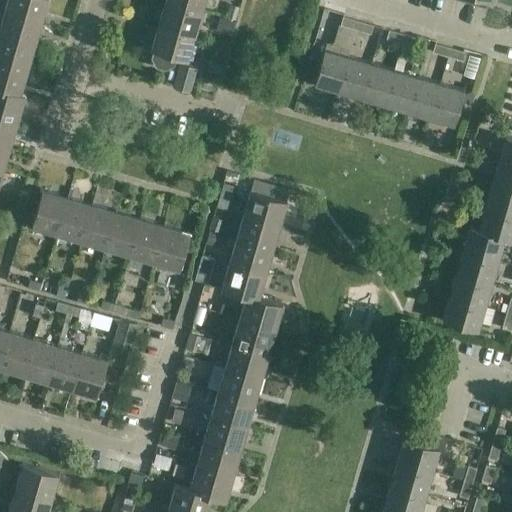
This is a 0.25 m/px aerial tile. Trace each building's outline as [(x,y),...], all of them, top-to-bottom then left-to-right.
[(7,0),(5,10),(41,21),(47,0),(7,0)] [(169,0),(165,0),(159,23),(195,34),(202,10),(169,0)] [(169,0),(202,10),(204,0),(169,0)] [(230,4),(227,14),(236,16),(238,6),(230,4)] [(5,10),(0,26),(0,34),(34,45),(41,21),(5,10)] [(340,24),(356,29),(358,21),(342,16),(340,24)] [(372,26),(358,21),(356,29),(370,34),(372,26)] [(176,55),(188,59),(195,34),(159,23),(151,48),(154,49),(152,58),(156,66),(165,69),(173,64),(176,55)] [(386,38),(402,43),(404,35),(388,30),(386,38)] [(0,34),(0,61),(27,69),(34,45),(0,34)] [(418,39),(404,35),(402,43),(416,47),(418,39)] [(432,51),(448,56),(450,48),(434,44),(432,51)] [(314,84),(338,91),(348,54),(324,47),(314,84)] [(448,56),(449,57),(444,72),(453,74),(458,59),(462,61),(465,53),(450,48),(448,56)] [(338,91),(361,97),(371,61),(348,54),(338,91)] [(183,59),(181,64),(178,63),(178,64),(197,70),(197,68),(196,68),(197,63),(183,59)] [(0,61),(0,88),(25,95),(25,93),(20,92),(27,69),(0,61)] [(211,61),(208,72),(219,75),(222,64),(211,61)] [(394,68),(371,61),(361,97),(384,104),(395,64),(394,68)] [(191,92),(197,70),(178,64),(172,87),(191,92)] [(404,67),(395,64),(384,104),(407,111),(418,75),(402,70),(404,67)] [(407,111),(430,117),(441,81),(418,75),(407,111)] [(465,88),(441,81),(430,117),(454,124),(465,88)] [(0,114),(18,120),(25,95),(0,88),(0,114)] [(0,114),(0,140),(11,144),(18,120),(0,114)] [(511,137),(505,135),(498,159),(511,163),(511,137)] [(0,140),(0,167),(3,169),(11,144),(0,140)] [(511,163),(498,159),(491,182),(511,188),(511,163)] [(511,188),(491,182),(484,205),(511,213),(511,188)] [(32,225),(57,232),(68,196),(43,188),(32,225)] [(250,189),(243,213),(279,224),(286,199),(250,189)] [(57,232),(81,239),(92,203),(68,196),(57,232)] [(81,239),(105,247),(116,210),(92,203),(81,239)] [(468,225),(468,226),(511,238),(511,213),(484,205),(478,228),(468,225)] [(105,247),(130,254),(140,217),(116,210),(105,247)] [(243,213),(236,238),(272,248),(279,224),(243,213)] [(220,232),(223,219),(212,216),(209,228),(220,232)] [(130,254),(154,261),(165,224),(140,217),(130,254)] [(189,232),(165,224),(154,261),(179,268),(189,232)] [(511,238),(468,226),(461,249),(498,259),(504,237),(511,239),(511,238)] [(236,238),(229,262),(265,272),(272,248),(236,238)] [(461,249),(455,272),(491,282),(498,259),(461,249)] [(201,258),(195,280),(201,282),(207,260),(201,258)] [(221,287),(231,290),(245,294),(246,293),(258,297),(258,296),(265,272),(229,262),(221,287)] [(455,272),(448,295),(484,306),(491,282),(455,272)] [(41,282),(29,279),(27,288),(39,291),(41,282)] [(58,285),(55,295),(63,297),(66,288),(58,285)] [(283,303),(258,296),(258,297),(246,293),(245,294),(231,290),(227,304),(223,303),(220,312),(239,318),(239,317),(275,328),(283,303)] [(76,301),(88,304),(90,296),(78,293),(76,301)] [(448,295),(441,319),(477,329),(484,306),(448,295)] [(115,303),(102,299),(100,308),(104,310),(112,312),(115,303)] [(55,309),(67,312),(69,304),(57,301),(55,309)] [(115,303),(112,312),(136,318),(139,310),(115,303)] [(35,304),(32,315),(40,318),(43,306),(35,304)] [(69,304),(67,312),(79,316),(81,308),(69,304)] [(511,313),(506,312),(502,327),(510,330),(511,322),(511,313)] [(175,321),(163,317),(160,326),(173,329),(175,321)] [(239,318),(232,342),(268,352),(275,328),(239,317),(239,318)] [(137,324),(120,319),(111,349),(129,354),(137,324)] [(0,360),(9,330),(0,327),(0,360)] [(0,360),(0,366),(22,373),(33,337),(9,330),(0,360)] [(189,332),(184,347),(198,351),(202,336),(189,332)] [(22,373),(47,380),(57,344),(33,337),(22,373)] [(232,342),(225,366),(261,377),(268,352),(232,342)] [(47,380),(71,388),(81,352),(57,344),(47,380)] [(106,359),(81,352),(71,388),(96,395),(106,359)] [(225,366),(218,391),(254,401),(261,377),(225,366)] [(218,391),(211,415),(247,426),(254,401),(218,391)] [(170,422),(180,424),(183,411),(174,408),(170,422)] [(211,415),(204,440),(240,450),(247,426),(211,415)] [(496,427),(492,441),(501,444),(505,430),(496,427)] [(164,433),(161,446),(174,450),(178,438),(164,433)] [(402,437),(395,460),(431,471),(438,447),(402,437)] [(204,440),(197,464),(233,475),(240,450),(204,440)] [(492,441),(487,457),(496,460),(501,444),(492,441)] [(8,461),(0,451),(0,465),(2,467),(8,461)] [(156,453),(152,464),(162,467),(165,455),(156,453)] [(395,460),(388,483),(424,494),(431,471),(395,460)] [(22,462),(14,487),(51,498),(58,473),(22,462)] [(225,500),(233,475),(197,464),(190,487),(190,488),(211,495),(211,496),(225,500)] [(467,465),(463,480),(472,482),(476,468),(467,465)] [(485,465),(481,480),(489,483),(494,467),(485,465)] [(459,496),(467,498),(472,482),(463,480),(459,496)] [(181,511),(206,511),(211,496),(211,495),(190,488),(190,487),(175,483),(168,508),(181,511)] [(388,483),(382,506),(401,511),(418,511),(424,494),(388,483)] [(14,487),(7,511),(8,511),(46,511),(51,498),(14,487)] [(497,511),(506,496),(496,491),(484,511),(497,511)] [(476,496),(472,511),(476,511),(480,511),(485,499),(476,496)]
